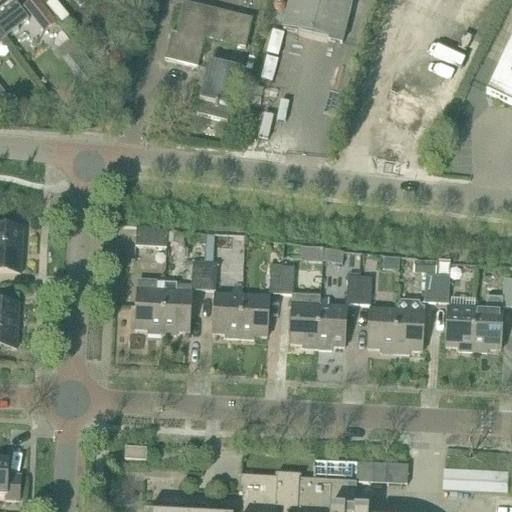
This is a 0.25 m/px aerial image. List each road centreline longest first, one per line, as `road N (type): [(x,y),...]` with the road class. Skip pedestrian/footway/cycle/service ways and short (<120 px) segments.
road 1 (residential): [(511,424),(70,399)]
road 2 (tertiary): [(169,164),(511,206)]
road 3 (residential): [(70,399),(87,154)]
